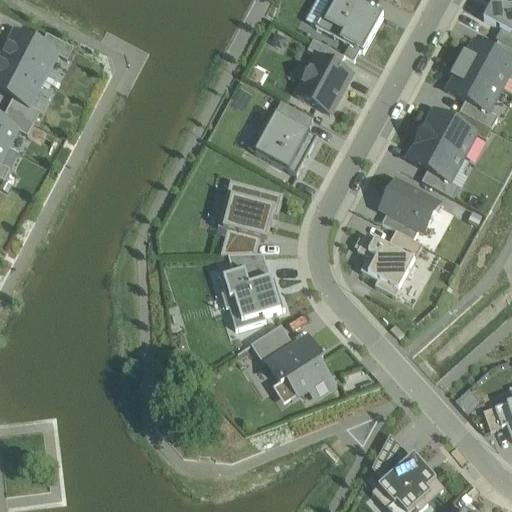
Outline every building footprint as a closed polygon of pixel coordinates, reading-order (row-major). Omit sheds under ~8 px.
[(343,0),(327,0),(312,29),(363,56),(382,21),(343,0)] [(511,40),(511,8),(497,0),(484,25),(501,34),(511,40)] [(511,0),(497,0),(511,8),(511,0)] [(511,53),(511,40),(501,34),(496,45),(498,46),(511,53)] [(2,63),(44,85),(57,60),(67,65),(74,52),(47,39),(41,50),(15,37),(2,63)] [(511,53),(498,46),(492,57),(511,67),(511,53)] [(340,64),(307,47),(302,57),(311,62),(290,104),(328,123),(349,81),(335,74),(340,64)] [(511,75),(511,67),(492,57),(474,47),(467,60),(465,59),(459,70),(502,94),(511,75)] [(31,111),(44,85),(2,63),(0,67),(0,96),(13,103),(7,115),(34,128),(41,115),(31,111)] [(502,94),(459,70),(452,82),(454,83),(447,96),(466,106),(488,118),(489,117),(502,94)] [(488,118),(466,106),(460,117),(492,134),(498,122),(489,117),(488,118)] [(313,124),(281,107),(275,119),(268,115),(248,154),(297,180),(317,142),(306,136),(313,124)] [(0,147),(11,153),(19,136),(28,140),(34,128),(7,115),(2,125),(0,123),(0,147)] [(460,117),(454,128),(477,140),(477,141),(485,145),(492,134),(460,117)] [(477,141),(477,140),(454,128),(439,119),(432,132),(427,130),(421,141),(464,164),(477,141)] [(464,164),(421,141),(414,152),(420,155),(413,168),(428,177),(450,189),(451,188),(464,164)] [(2,169),(11,153),(0,147),(0,182),(4,185),(10,173),(2,169)] [(450,189),(428,177),(422,187),(453,204),(460,193),(451,188),(450,189)] [(398,185),(380,217),(424,241),(442,208),(398,185)] [(279,206),(225,190),(213,234),(224,238),(217,263),(263,263),(279,206)] [(386,248),(358,233),(345,258),(362,267),(353,284),(392,305),(419,254),(391,240),(386,248)] [(242,271),(213,279),(229,333),(279,318),(268,278),(246,284),(242,271)] [(293,346),(284,330),(255,348),(289,404),(336,376),(311,335),(293,346)] [(511,407),(495,414),(502,433),(507,432),(511,445),(511,407)] [(495,414),(483,418),(491,437),(502,433),(495,414)] [(372,474),(384,487),(411,464),(391,440),(372,474)] [(411,464),(384,487),(372,498),(384,511),(425,511),(444,495),(414,461),(411,464)]
